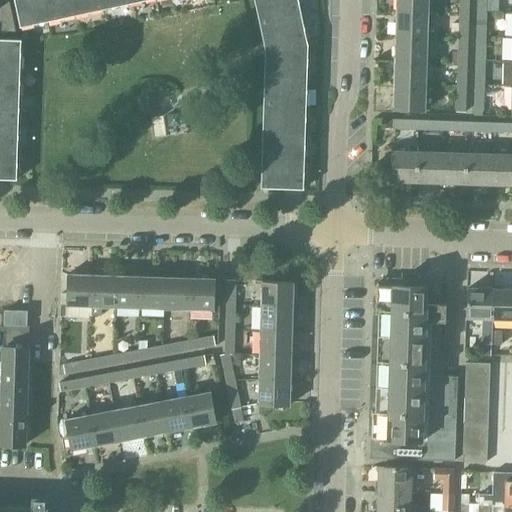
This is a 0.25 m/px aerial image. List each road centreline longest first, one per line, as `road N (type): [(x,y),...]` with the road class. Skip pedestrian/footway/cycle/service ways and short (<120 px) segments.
road 1 (residential): [(48,217),(340,231)]
road 2 (residential): [(330,511),(340,231)]
road 3 (residential): [(340,231),(347,0)]
road 4 (residential): [(340,231),(511,244)]
road 5 (residential): [(43,356),(48,217)]
